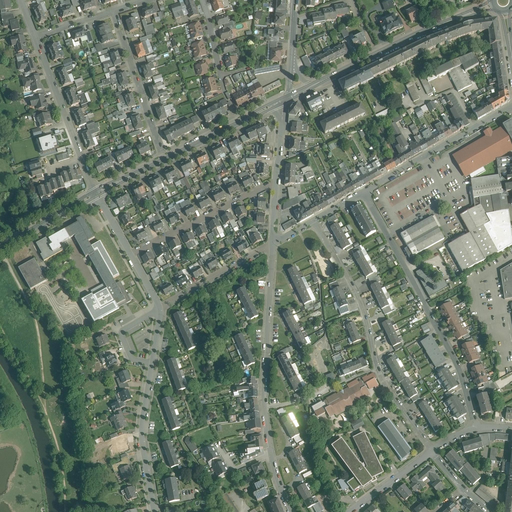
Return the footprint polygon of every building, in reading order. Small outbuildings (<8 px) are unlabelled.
[(0,0),(0,4),(1,11),(6,10),(11,9),(9,0),(0,0)] [(64,2),(63,0),(60,1),(62,5),(60,6),(61,8),(60,9),(61,11),(60,11),(62,18),(68,16),(64,2)] [(86,0),(80,0),(82,4),(81,4),(83,11),(89,9),(87,2),(86,0)] [(92,1),(91,0),(86,0),(87,2),(89,9),(89,10),(96,7),(93,0),(92,1)] [(192,0),(183,0),(185,3),(185,2),(187,8),(195,6),(192,0)] [(220,0),(212,3),(216,12),(223,9),(222,6),(223,5),(222,2),(221,2),(220,0)] [(384,11),(394,8),(391,0),(386,0),(382,1),(384,11)] [(69,1),(64,2),(68,16),(75,14),(72,7),(71,7),(69,1)] [(346,5),(334,7),(335,9),(336,15),(343,14),(343,15),(348,15),(346,5)] [(41,6),(34,8),(36,16),(44,13),(41,6)] [(187,8),(182,10),(184,16),(189,14),(190,18),(198,15),(195,6),(187,8)] [(154,7),(148,9),(150,16),(153,15),(155,19),(158,18),(154,7)] [(415,8),(406,12),(411,23),(420,19),(415,8)] [(148,9),(142,11),(144,18),(150,16),(148,9)] [(335,9),(323,11),(323,13),(325,19),(332,18),(332,19),(337,19),(336,15),(335,9)] [(44,13),(36,16),(39,23),(47,20),(44,13)] [(323,13),(312,15),(313,25),(314,26),(314,23),(321,22),(321,23),(326,23),(325,19),(323,13)] [(15,21),(14,17),(12,17),(11,15),(2,18),(4,26),(11,24),(12,31),(20,30),(18,20),(15,21)] [(227,16),(216,19),(218,26),(223,24),(229,23),(228,22),(229,22),(229,20),(229,18),(228,17),(227,17),(227,16)] [(283,17),(276,16),(276,19),(272,19),(271,23),(275,23),(275,25),(284,25),(284,22),(285,20),(284,18),(285,17),(283,17)] [(398,18),(394,20),(393,20),(391,21),(390,22),(394,31),(399,29),(402,28),(402,27),(403,27),(398,18)] [(127,21),(126,22),(128,27),(136,24),(134,19),(133,19),(127,21)] [(387,19),(381,22),(382,26),(381,26),(386,35),(387,35),(389,34),(394,31),(390,22),(389,23),(387,19)] [(488,30),(498,29),(497,20),(480,22),(482,32),(486,31),(488,30)] [(480,22),(473,23),(463,26),(455,29),(459,38),(465,36),(475,33),(482,32),(480,22)] [(136,24),(128,27),(130,32),(138,30),(136,24)] [(147,26),(144,27),(146,33),(155,30),(153,24),(147,26)] [(194,25),(189,27),(191,33),(201,30),(199,24),(194,25)] [(108,25),(98,28),(101,36),(111,33),(108,25)] [(455,29),(436,36),(440,45),(459,38),(455,29)] [(498,29),(488,30),(490,38),(489,38),(490,47),(492,46),(500,42),(498,29)] [(84,30),(78,32),(80,39),(81,39),(87,37),(84,30)] [(201,30),(191,33),(191,34),(190,35),(191,38),(192,38),(192,39),(194,39),(203,36),(201,30)] [(223,31),(219,33),(221,40),(225,39),(226,39),(227,39),(228,38),(232,37),(231,36),(232,35),(232,34),(232,32),(230,31),(230,30),(229,30),(223,31)] [(346,30),(341,32),(344,38),(349,36),(346,30)] [(275,31),(268,31),(268,36),(274,36),(274,38),(275,38),(276,39),(276,38),(278,39),(281,39),(283,39),(283,37),(283,32),(281,31),(275,31)] [(78,32),(72,34),(74,39),(74,41),(75,43),(79,42),(78,39),(80,39),(78,32)] [(111,33),(101,36),(104,44),(114,40),(111,33)] [(363,33),(353,38),(355,41),(352,43),(353,45),(355,45),(357,49),(362,47),(362,45),(366,43),(364,39),(365,38),(363,33)] [(17,43),(25,42),(24,36),(17,37),(10,39),(12,45),(17,43)] [(429,39),(416,45),(420,54),(432,49),(440,46),(440,45),(436,36),(429,39)] [(79,42),(75,43),(74,41),(74,39),(72,39),(74,45),(74,47),(80,45),(79,42)] [(25,42),(17,43),(19,51),(18,51),(18,52),(27,50),(25,42)] [(141,43),(134,46),(136,52),(147,48),(145,42),(142,43),(141,43)] [(500,42),(492,46),(493,52),(501,50),(500,42)] [(196,44),(192,46),(192,47),(193,51),(194,52),(204,49),(202,43),(196,44)] [(55,44),(48,46),(51,54),(58,51),(56,44),(55,44)] [(233,44),(222,47),(224,53),(229,52),(235,50),(234,50),(234,49),(235,49),(235,48),(235,45),(233,45),(233,44)] [(416,45),(392,57),(397,66),(420,54),(416,45)] [(339,47),(343,56),(344,56),(348,54),(344,46),(341,47),(341,46),(339,47)] [(343,56),(339,47),(334,50),(334,51),(333,51),(337,59),(339,58),(343,56)] [(147,48),(136,52),(139,58),(149,54),(147,48)] [(204,49),(194,52),(195,58),(201,57),(206,55),(204,49)] [(276,49),(276,50),(276,51),(272,51),(271,61),(280,62),(280,55),(282,55),(282,50),(276,49)] [(501,50),(493,52),(493,54),(490,55),(490,59),(494,59),(502,57),(501,50)] [(58,51),(51,54),(54,61),(61,58),(58,51)] [(117,51),(110,54),(104,56),(106,62),(119,57),(117,51)] [(325,55),(329,63),(333,61),(335,60),(337,59),(333,51),(332,52),(331,51),(327,53),(328,54),(325,55)] [(473,54),(450,63),(451,64),(453,70),(448,72),(450,76),(458,92),(472,85),(465,72),(476,66),(477,69),(480,67),(473,54)] [(329,63),(325,55),(322,57),(322,56),(318,57),(323,66),(325,65),(329,63)] [(310,63),(307,56),(302,58),(308,72),(313,69),(310,63)] [(106,62),(105,62),(107,67),(114,65),(114,66),(122,64),(119,57),(106,62)] [(318,57),(315,59),(315,60),(312,62),(315,68),(316,69),(320,67),(320,68),(323,66),(318,57)] [(392,57),(368,68),(373,77),(397,66),(392,57)] [(494,59),(494,60),(491,61),(492,66),(495,66),(504,64),(502,57),(494,59)] [(231,59),(225,60),(228,68),(237,65),(235,58),(231,59)] [(32,59),(24,61),(24,62),(18,64),(20,70),(20,69),(25,67),(27,73),(30,72),(36,71),(35,66),(34,67),(32,59)] [(153,63),(149,64),(141,66),(143,73),(151,70),(155,69),(153,63)] [(206,64),(200,66),(200,65),(196,66),(196,67),(196,68),(197,71),(198,72),(199,76),(207,74),(206,68),(207,68),(206,64)] [(451,64),(433,72),(436,78),(445,74),(448,72),(453,70),(451,64)] [(504,64),(495,66),(496,73),(505,71),(504,64)] [(65,68),(58,71),(60,79),(68,76),(66,72),(74,69),(73,66),(72,66),(65,68)] [(368,68),(355,75),(360,84),(373,77),(368,68)] [(153,76),(151,70),(143,73),(146,79),(153,76)] [(505,71),(496,73),(497,79),(506,78),(505,71)] [(124,72),(111,77),(111,78),(102,81),(103,84),(103,86),(119,81),(126,78),(124,72)] [(355,75),(339,83),(344,93),(360,84),(355,75)] [(68,76),(60,79),(63,86),(71,83),(68,76)] [(425,76),(420,79),(428,95),(433,92),(425,76)] [(34,78),(30,79),(23,81),(25,86),(31,85),(33,92),(37,91),(43,90),(42,85),(41,85),(39,77),(34,78)] [(126,78),(119,81),(120,83),(117,85),(118,88),(121,87),(129,84),(126,78)] [(506,78),(497,79),(498,84),(498,87),(507,85),(506,78)] [(208,80),(203,82),(205,88),(215,85),(213,79),(208,80)] [(119,81),(103,86),(104,89),(117,85),(120,83),(119,81)] [(156,85),(149,87),(151,93),(158,91),(157,88),(163,86),(162,83),(156,85)] [(419,99),(411,83),(406,85),(414,102),(419,99)] [(259,84),(254,86),(258,96),(260,95),(261,95),(262,96),(265,95),(264,94),(262,89),(259,84)] [(215,85),(205,88),(206,94),(211,93),(217,91),(215,85)] [(507,85),(498,87),(495,89),(495,91),(493,93),(493,95),(499,94),(508,93),(507,85)] [(258,96),(254,86),(249,89),(254,100),(256,98),(256,97),(258,96)] [(73,89),(65,92),(68,99),(76,96),(73,89)] [(254,100),(249,89),(243,92),(244,92),(248,101),(251,100),(251,101),(254,100)] [(167,91),(159,94),(158,91),(151,93),(153,100),(159,97),(160,98),(166,96),(170,95),(169,90),(167,91)] [(244,92),(238,94),(244,105),(246,104),(246,103),(248,101),(244,92)] [(76,96),(68,99),(71,107),(79,104),(78,103),(80,103),(87,100),(84,93),(76,96)] [(131,93),(124,95),(119,97),(121,103),(134,99),(131,93)] [(508,93),(499,94),(499,98),(496,99),(501,107),(508,102),(509,102),(509,101),(509,100),(508,93)] [(238,94),(233,97),(238,106),(241,105),(241,106),(244,105),(238,94)] [(324,106),(318,94),(305,100),(311,112),(324,106)] [(469,124),(456,99),(454,96),(453,94),(448,96),(450,101),(454,108),(460,120),(464,127),(469,124)] [(37,97),(31,99),(32,105),(37,104),(38,108),(42,107),(42,108),(48,107),(47,103),(46,103),(44,96),(37,97)] [(496,99),(493,101),(492,100),(489,96),(486,98),(488,102),(489,102),(493,111),(501,107),(496,99)] [(134,99),(121,103),(123,110),(129,108),(136,105),(134,99)] [(225,99),(219,102),(221,105),(221,104),(222,107),(228,105),(227,103),(225,99)] [(433,102),(427,105),(430,112),(436,108),(433,102)] [(297,103),(292,106),(291,106),(291,107),(290,107),(290,108),(289,115),(295,116),(300,109),(297,103)] [(489,103),(482,108),(486,115),(493,111),(489,103)] [(221,105),(202,114),(207,123),(226,114),(222,107),(221,104),(221,105)] [(340,114),(345,124),(353,120),(365,113),(360,104),(340,114)] [(425,105),(420,108),(423,113),(428,110),(425,105)] [(163,106),(156,108),(158,114),(165,112),(171,110),(171,109),(170,110),(168,107),(170,106),(163,108),(163,106)] [(420,108),(414,111),(418,117),(424,114),(423,113),(420,108)] [(460,120),(454,108),(450,111),(456,122),(460,120)] [(477,111),(474,113),(478,120),(486,115),(482,108),(479,110),(477,111)] [(81,109),(73,112),(76,120),(84,117),(81,109)] [(388,109),(375,115),(378,120),(390,115),(391,114),(388,109)] [(165,112),(158,114),(160,120),(167,118),(165,112)] [(38,122),(50,119),(50,118),(51,118),(49,113),(36,117),(38,122)] [(345,124),(340,114),(320,124),(325,134),(345,124)] [(137,115),(132,116),(133,117),(131,117),(134,124),(141,121),(139,115),(138,115),(137,115)] [(399,115),(391,118),(394,123),(394,124),(395,124),(402,120),(399,115)] [(196,116),(191,119),(193,124),(199,122),(196,116)] [(84,117),(76,120),(79,127),(86,124),(84,117)] [(95,118),(89,120),(90,123),(86,124),(87,127),(95,125),(94,122),(96,121),(95,118)] [(50,119),(38,122),(39,128),(45,126),(45,127),(46,126),(52,124),(50,119)] [(190,120),(176,127),(181,136),(195,130),(190,120)] [(456,122),(454,124),(454,125),(458,131),(464,127),(460,120),(456,122)] [(511,120),(502,126),(503,127),(511,142),(511,120)] [(134,124),(128,126),(130,131),(135,129),(136,131),(137,130),(137,131),(142,129),(143,128),(141,121),(134,124)] [(448,128),(445,130),(440,121),(437,123),(438,125),(442,132),(446,138),(452,135),(448,128)] [(87,127),(89,131),(97,128),(96,128),(99,127),(98,123),(95,125),(87,127)] [(409,148),(397,127),(396,127),(395,124),(394,124),(394,123),(389,126),(392,132),(399,146),(395,148),(399,155),(401,154),(401,155),(404,154),(410,150),(409,148)] [(263,124),(255,128),(258,136),(259,138),(267,134),(264,128),(263,124)] [(294,124),(293,124),(292,129),(291,129),(291,133),(297,134),(297,132),(301,132),(302,125),(294,124)] [(451,127),(448,128),(452,135),(458,131),(454,125),(451,127)] [(168,132),(164,134),(168,143),(181,136),(176,127),(170,130),(171,131),(168,132)] [(487,136),(457,154),(466,171),(465,171),(468,175),(469,175),(471,179),(485,171),(483,167),(496,159),(511,150),(511,142),(503,127),(492,133),(490,129),(485,131),(487,136)] [(89,131),(82,134),(84,142),(92,139),(91,135),(98,132),(97,128),(89,131)] [(255,128),(246,132),(250,140),(258,136),(255,128)] [(41,129),(32,131),(34,137),(39,136),(42,135),(41,129)] [(436,135),(433,137),(429,130),(426,132),(430,139),(433,145),(439,142),(436,135)] [(436,135),(439,142),(446,138),(442,132),(439,133),(436,135)] [(42,135),(39,136),(40,142),(47,140),(45,134),(42,135)] [(424,142),(420,135),(414,139),(416,143),(421,152),(428,149),(424,142)] [(237,139),(236,137),(231,140),(235,148),(240,145),(239,144),(239,143),(237,139)] [(51,143),(41,146),(44,154),(58,149),(56,141),(55,139),(50,140),(51,143)] [(92,139),(84,142),(87,149),(95,146),(92,139)] [(231,139),(227,142),(228,144),(230,148),(232,153),(234,156),(238,154),(235,148),(231,140),(231,139)] [(427,140),(424,142),(428,149),(433,145),(430,139),(427,140)] [(147,143),(145,140),(140,143),(142,145),(146,154),(151,151),(147,143)] [(416,143),(414,145),(413,142),(409,144),(411,146),(409,148),(410,150),(414,157),(421,152),(416,143)] [(142,146),(137,148),(137,150),(140,155),(141,156),(146,154),(142,145),(141,145),(142,146)] [(220,145),(216,147),(220,156),(224,153),(223,151),(222,147),(221,147),(220,145)] [(216,147),(211,150),(212,152),(214,156),(217,161),(221,159),(220,156),(216,147)] [(125,150),(124,148),(119,151),(120,153),(124,161),(129,159),(125,151),(125,150)] [(134,156),(130,149),(125,151),(129,159),(134,156)] [(404,154),(407,160),(414,157),(410,150),(404,154)] [(398,157),(395,159),(391,152),(388,154),(396,167),(402,164),(398,157)] [(120,154),(115,156),(119,164),(124,161),(120,153),(120,154)] [(208,159),(206,155),(205,155),(204,153),(200,155),(204,163),(208,161),(207,159),(208,159)] [(396,167),(388,154),(385,155),(389,162),(386,164),(390,171),(396,167)] [(407,160),(404,154),(401,155),(398,157),(402,164),(407,160)] [(204,163),(200,155),(195,157),(196,159),(196,160),(198,164),(198,163),(201,168),(205,166),(204,163)] [(501,185),(511,183),(511,156),(496,159),(499,176),(500,176),(501,185)] [(386,164),(382,157),(380,159),(383,166),(383,165),(387,172),(390,171),(386,164)] [(109,158),(104,160),(109,169),(114,166),(112,163),(110,158),(109,158)] [(104,160),(99,163),(104,171),(109,169),(104,160)] [(190,163),(189,161),(184,163),(188,171),(193,169),(192,167),(190,163)] [(383,166),(380,168),(380,166),(378,161),(375,163),(378,169),(382,175),(387,172),(383,165),(383,166)] [(32,164),(29,165),(31,171),(41,168),(39,162),(32,164)] [(375,163),(374,162),(374,163),(373,162),(371,164),(374,169),(376,170),(372,172),(376,178),(382,175),(378,169),(375,163)] [(99,163),(94,165),(99,174),(104,171),(99,163)] [(184,163),(180,165),(181,167),(180,167),(182,171),(183,171),(184,173),(188,171),(184,163)] [(266,165),(263,165),(263,163),(259,163),(259,166),(260,166),(260,170),(268,171),(268,166),(266,166),(266,165)] [(296,166),(286,166),(285,177),(295,176),(296,166)] [(310,166),(301,170),(304,175),(305,175),(312,172),(310,166)] [(372,172),(369,174),(369,172),(366,167),(364,167),(364,168),(363,169),(367,175),(371,182),(376,178),(372,172)] [(41,168),(31,171),(33,177),(36,176),(42,175),(43,174),(41,168)] [(363,169),(363,168),(360,170),(363,175),(364,176),(365,176),(361,178),(365,185),(371,182),(367,175),(363,169)] [(75,170),(74,171),(77,180),(83,178),(80,169),(78,169),(79,175),(77,176),(75,170)] [(173,169),(168,171),(172,179),(175,183),(178,182),(176,177),(177,177),(176,175),(176,174),(174,170),(174,171),(173,169)] [(73,170),(67,172),(70,182),(77,180),(74,171),(73,170)] [(341,170),(334,174),(336,178),(338,182),(338,183),(343,179),(344,181),(347,179),(343,173),(341,170)] [(352,182),(350,177),(352,176),(349,170),(343,173),(347,179),(350,185),(354,183),(352,182)] [(168,171),(164,173),(165,175),(167,179),(168,181),(172,179),(168,171)] [(67,172),(61,174),(62,178),(64,184),(70,182),(67,172)] [(243,174),(245,179),(249,186),(253,184),(252,182),(253,181),(251,178),(250,179),(247,172),(243,174)] [(245,179),(243,174),(243,173),(238,175),(241,180),(242,183),(241,183),(243,186),(244,186),(245,188),(249,186),(245,179)] [(365,185),(361,178),(358,180),(358,178),(355,174),(352,176),(356,181),(360,188),(365,185)] [(157,176),(153,179),(157,187),(161,184),(160,182),(158,178),(157,176)] [(295,176),(285,177),(285,181),(286,186),(295,184),(295,180),(295,176)] [(356,181),(352,176),(350,177),(352,182),(354,183),(350,185),(354,191),(360,188),(356,181)] [(499,176),(471,180),(473,199),(481,197),(491,196),(502,194),(501,185),(500,176),(499,176)] [(62,178),(56,180),(59,190),(65,188),(64,184),(62,178)] [(235,183),(233,178),(228,180),(235,193),(239,191),(238,189),(239,189),(237,184),(236,185),(235,183)] [(153,179),(148,181),(149,183),(151,187),(152,189),(157,187),(153,179)] [(338,183),(338,182),(335,184),(333,179),(330,181),(331,181),(332,183),(333,186),(334,187),(340,199),(346,196),(338,183)] [(350,185),(345,188),(343,184),(345,182),(344,181),(343,179),(338,183),(346,196),(354,191),(350,185)] [(56,180),(49,181),(50,184),(52,192),(59,190),(56,180)] [(235,193),(228,180),(224,183),(226,187),(227,189),(229,193),(230,195),(235,193)] [(211,191),(206,181),(203,183),(208,193),(211,191)] [(208,193),(203,183),(200,184),(204,193),(205,192),(205,194),(208,193)] [(511,183),(501,185),(502,194),(491,196),(492,202),(494,213),(508,211),(505,197),(509,196),(508,193),(511,192),(511,198),(511,183)] [(50,184),(44,186),(47,196),(53,195),(52,192),(50,184)] [(142,186),(141,184),(137,186),(142,197),(146,195),(146,194),(145,192),(144,190),(145,190),(143,186),(142,186)] [(222,192),(219,185),(214,188),(221,200),(225,198),(224,196),(225,196),(222,191),(222,192)] [(340,199),(334,187),(331,189),(329,185),(328,185),(326,186),(327,188),(328,190),(330,193),(335,202),(340,199)] [(44,186),(38,188),(41,198),(42,198),(43,201),(48,200),(47,196),(44,186)] [(142,197),(137,186),(132,189),(133,190),(133,191),(135,195),(136,197),(138,201),(139,201),(143,199),(142,197)] [(221,200),(214,188),(211,189),(212,191),(211,193),(213,196),(212,196),(215,201),(215,200),(216,202),(221,200)] [(330,193),(328,190),(325,192),(327,196),(329,197),(325,199),(329,205),(335,202),(330,193)] [(205,194),(205,192),(204,193),(200,195),(202,199),(206,207),(211,205),(210,203),(208,199),(205,194)] [(124,196),(123,194),(119,196),(123,203),(124,203),(126,206),(132,203),(128,194),(124,196)] [(202,199),(200,195),(196,197),(196,196),(195,196),(198,201),(198,203),(198,204),(200,208),(201,208),(202,210),(206,207),(202,199)] [(302,195),(296,198),(299,203),(305,200),(302,195)] [(325,199),(322,201),(322,199),(319,195),(317,197),(320,202),(324,209),(329,205),(325,199)] [(123,203),(119,196),(115,198),(116,200),(115,201),(117,204),(120,209),(124,207),(123,203)] [(320,202),(317,197),(314,198),(316,202),(317,202),(318,203),(314,205),(318,212),(324,209),(320,202)] [(485,218),(509,215),(508,211),(494,213),(492,202),(482,203),(481,197),(473,199),(475,208),(460,216),(467,228),(485,218)] [(296,198),(282,204),(281,211),(299,203),(296,198)] [(427,208),(427,201),(423,201),(423,198),(419,198),(419,208),(427,208)] [(192,205),(189,200),(185,202),(191,215),(195,213),(194,210),(195,210),(194,207),(193,207),(192,205)] [(309,201),(306,203),(313,215),(318,212),(314,205),(311,207),(310,207),(312,206),(309,201)] [(191,215),(185,202),(180,204),(180,205),(183,210),(184,210),(184,211),(183,212),(185,215),(186,215),(187,217),(191,215)] [(305,203),(303,204),(306,209),(306,208),(308,209),(304,211),(308,218),(313,215),(306,203),(305,203)] [(358,223),(368,218),(366,215),(367,215),(365,212),(361,205),(351,211),(358,223)] [(177,213),(174,207),(174,208),(169,210),(175,222),(179,220),(178,218),(179,218),(178,215),(177,215),(176,213),(177,213)] [(239,209),(239,208),(235,210),(236,213),(238,217),(239,220),(244,218),(243,215),(239,209)] [(175,222),(169,210),(165,212),(168,217),(169,219),(168,220),(169,223),(170,222),(171,224),(175,222)] [(303,210),(300,211),(299,210),(295,213),(296,215),(295,215),(295,216),(297,219),(298,219),(300,222),(308,218),(304,211),(303,210)] [(231,215),(230,213),(226,215),(229,222),(233,228),(237,226),(233,219),(231,215)] [(335,215),(327,220),(329,224),(337,220),(335,215)] [(485,218),(467,228),(470,234),(466,236),(464,233),(451,241),(452,243),(448,246),(462,272),(511,244),(511,232),(511,233),(509,215),(485,218)] [(160,221),(157,216),(154,218),(160,230),(164,228),(163,226),(164,226),(162,223),(161,223),(160,221)] [(432,217),(400,234),(408,248),(412,257),(444,239),(438,228),(441,227),(435,216),(432,217)] [(95,267),(104,262),(97,251),(95,253),(91,247),(88,242),(95,238),(83,217),(76,220),(78,223),(49,239),(48,237),(36,244),(42,254),(41,255),(44,261),(68,248),(65,242),(75,236),(76,238),(75,238),(86,258),(89,256),(95,267)] [(160,230),(154,218),(149,220),(148,220),(151,226),(152,225),(153,227),(152,228),(154,231),(155,231),(156,233),(160,230)] [(368,218),(358,223),(366,237),(376,232),(372,225),(372,224),(371,221),(370,222),(368,218)] [(294,219),(282,225),(285,231),(297,224),(294,219)] [(218,222),(217,220),(213,222),(219,235),(223,233),(221,229),(220,230),(219,227),(220,227),(220,226),(218,222)] [(213,222),(209,224),(210,226),(212,230),(212,231),(212,232),(213,231),(213,233),(214,233),(216,237),(219,235),(213,222)] [(337,224),(330,228),(334,233),(341,229),(337,224)] [(257,233),(254,228),(252,229),(250,230),(257,243),(261,240),(260,238),(258,234),(257,233)] [(341,229),(334,233),(337,239),(344,235),(341,229)] [(257,243),(250,230),(246,232),(250,239),(252,243),(252,242),(254,245),(257,243)] [(192,235),(190,233),(186,235),(193,248),(196,246),(193,240),(194,240),(193,239),(194,239),(192,235)] [(193,248),(186,235),(182,237),(184,239),(183,240),(185,243),(189,249),(193,248)] [(344,235),(337,239),(340,244),(347,240),(344,235)] [(245,243),(242,237),(237,240),(244,250),(248,248),(247,246),(246,242),(245,243)] [(244,250),(237,240),(235,241),(237,244),(235,245),(237,247),(236,248),(238,251),(240,253),(240,252),(244,250)] [(340,244),(343,250),(346,248),(350,246),(347,240),(340,244)] [(119,275),(100,242),(91,247),(95,253),(97,251),(104,262),(113,279),(119,275)] [(173,242),(169,244),(170,246),(172,250),(176,256),(180,254),(177,248),(173,242)] [(165,249),(164,246),(160,248),(163,255),(167,262),(171,260),(167,253),(167,252),(165,248),(165,249)] [(351,250),(353,254),(362,250),(360,246),(351,250)] [(409,258),(412,257),(408,248),(404,250),(409,258)] [(230,252),(229,250),(225,252),(229,259),(233,257),(232,255),(232,254),(231,251),(230,252)] [(360,252),(353,256),(357,261),(364,257),(360,252)] [(214,258),(211,253),(207,255),(214,267),(218,265),(217,263),(216,260),(215,260),(214,259),(214,258)] [(214,267),(207,255),(202,258),(204,262),(205,262),(207,265),(206,265),(208,268),(209,268),(210,270),(214,267)] [(364,257),(357,261),(360,267),(367,263),(364,257)] [(35,259),(18,268),(31,290),(47,281),(35,259)] [(104,262),(95,267),(107,289),(93,297),(92,295),(82,301),(94,323),(119,310),(118,308),(118,309),(117,306),(125,301),(127,304),(131,301),(129,297),(123,286),(120,282),(116,284),(113,279),(104,262)] [(367,263),(360,267),(363,272),(370,268),(367,263)] [(502,285),(511,283),(511,263),(500,271),(502,285)] [(363,272),(366,278),(367,277),(373,274),(375,273),(377,272),(373,266),(370,268),(363,272)] [(295,267),(288,271),(291,276),(298,273),(295,267)] [(431,279),(425,268),(416,273),(429,297),(448,287),(443,278),(436,282),(434,283),(431,279)] [(298,273),(291,276),(293,282),(300,279),(298,273)] [(373,274),(367,277),(370,281),(377,277),(375,273),(373,274)] [(377,277),(370,281),(372,286),(378,283),(380,282),(377,277)] [(300,279),(293,282),(296,288),(303,284),(300,279)] [(372,286),(370,286),(373,292),(381,289),(378,283),(372,286)] [(511,283),(502,285),(504,300),(511,298),(511,283)] [(303,284),(296,288),(299,293),(306,290),(303,284)] [(334,290),(333,290),(335,296),(343,293),(341,287),(334,290)] [(239,297),(247,293),(244,288),(237,291),(239,297)] [(381,289),(373,292),(376,298),(383,294),(381,289)] [(306,290),(299,293),(301,299),(309,296),(306,290)] [(242,303),(250,299),(247,293),(239,297),(242,303)] [(343,293),(335,296),(338,302),(345,299),(343,294),(343,293)] [(383,294),(376,298),(379,304),(386,300),(383,294)] [(309,296),(301,299),(304,305),(311,301),(309,296)] [(245,308),(252,305),(250,299),(242,303),(245,308)] [(338,302),(337,302),(340,308),(347,306),(348,305),(345,299),(338,302)] [(379,304),(382,309),(389,306),(386,300),(379,304)] [(452,308),(449,303),(440,308),(442,311),(441,311),(442,314),(452,308)] [(248,314),(255,310),(252,305),(245,308),(248,314)] [(347,306),(340,308),(338,309),(341,315),(349,312),(347,306)] [(389,306),(382,309),(385,315),(392,312),(389,306)] [(455,313),(452,308),(442,314),(443,316),(444,316),(446,318),(455,314),(455,313)] [(251,320),(258,316),(255,310),(248,314),(251,320)] [(290,311),(283,314),(286,320),(293,317),(290,311)] [(176,322),(184,318),(181,312),(173,316),(176,322)] [(412,316),(414,322),(424,318),(422,312),(412,316)] [(446,318),(446,319),(447,321),(446,322),(447,325),(449,324),(458,319),(455,314),(446,318)] [(293,317),(286,320),(289,326),(296,322),(293,317)] [(178,327),(186,324),(184,318),(176,322),(178,327)] [(458,319),(449,324),(450,327),(449,327),(450,330),(452,329),(461,324),(458,319)] [(389,321),(382,324),(385,330),(392,326),(389,321)] [(296,322),(289,326),(291,331),(299,328),(296,322)] [(353,323),(346,326),(348,332),(356,329),(353,323)] [(181,333),(189,330),(186,324),(178,327),(181,333)] [(461,324),(452,329),(454,332),(452,333),(454,335),(464,329),(461,324)] [(392,326),(385,330),(387,336),(395,332),(392,326)] [(299,328),(291,331),(294,337),(301,333),(299,328)] [(356,329),(348,332),(351,338),(358,335),(356,329)] [(464,329),(454,335),(455,338),(456,337),(458,340),(463,337),(467,335),(464,329)] [(184,339),(191,336),(189,330),(181,333),(184,339)] [(395,332),(387,336),(390,341),(397,338),(395,332)] [(301,333),(294,337),(297,342),(304,339),(301,333)] [(237,343),(245,340),(242,334),(235,337),(237,343)] [(358,335),(351,338),(353,344),(360,341),(358,335)] [(106,336),(102,338),(99,340),(102,347),(109,344),(107,340),(108,339),(106,336)] [(186,345),(194,342),(191,336),(184,339),(186,345)] [(427,339),(421,343),(424,348),(434,342),(431,337),(427,339)] [(390,341),(393,347),(400,344),(400,343),(397,338),(390,341)] [(304,339),(297,342),(300,348),(307,344),(304,339)] [(240,349),(247,346),(245,340),(237,343),(240,349)] [(189,351),(196,347),(194,342),(186,345),(189,351)] [(434,342),(424,348),(427,353),(437,347),(434,342)] [(467,344),(462,346),(463,349),(462,350),(463,352),(474,348),(471,342),(467,344)] [(400,344),(393,347),(395,351),(403,347),(401,343),(400,343),(400,344)] [(242,355),(250,352),(247,346),(240,349),(242,355)] [(437,347),(427,353),(430,358),(439,352),(436,347),(437,347)] [(474,348),(463,352),(464,355),(465,355),(467,358),(476,354),(474,348)] [(105,352),(99,355),(102,361),(107,359),(107,358),(105,352)] [(245,361),(252,358),(250,352),(242,355),(245,361)] [(439,352),(430,358),(433,363),(442,357),(439,352)] [(285,354),(278,358),(281,364),(288,360),(285,354)] [(467,358),(466,358),(467,361),(468,360),(469,363),(474,361),(479,360),(479,359),(477,354),(476,354),(467,358)] [(107,358),(107,359),(102,361),(103,365),(108,363),(110,368),(117,365),(116,361),(117,361),(115,356),(111,357),(107,358)] [(393,357),(387,361),(390,367),(397,363),(393,357)] [(442,357),(433,363),(436,368),(442,365),(446,362),(442,357)] [(247,367),(255,363),(252,358),(245,361),(247,367)] [(169,368),(177,365),(175,359),(167,362),(169,368)] [(288,360),(281,364),(284,369),(291,366),(288,360)] [(359,361),(353,364),(356,371),(362,369),(359,361)] [(397,363),(390,367),(393,372),(400,368),(397,363)] [(353,364),(347,366),(350,373),(356,371),(353,364)] [(171,374),(179,371),(177,365),(169,368),(171,374)] [(476,367),(471,369),(472,372),(471,373),(472,375),(483,371),(481,365),(476,367)] [(291,366),(284,369),(286,375),(294,371),(291,366)] [(347,366),(341,368),(344,376),(350,373),(347,366)] [(400,368),(393,372),(396,378),(403,374),(400,368)] [(449,373),(446,369),(443,371),(437,374),(440,379),(449,373)] [(126,371),(119,375),(121,378),(116,380),(119,386),(123,384),(127,382),(130,381),(126,371)] [(174,380),(181,377),(179,371),(171,374),(174,380)] [(294,371),(286,375),(289,380),(296,377),(294,371)] [(483,371),(472,375),(473,378),(474,377),(476,380),(485,377),(486,377),(483,371)] [(449,373),(440,379),(443,383),(452,378),(449,373)] [(333,374),(326,376),(328,382),(335,379),(333,374)] [(403,374),(396,378),(399,383),(401,383),(406,379),(403,374)] [(176,386),(183,383),(181,377),(174,380),(176,386)] [(296,377),(289,380),(292,386),(299,382),(296,377)] [(476,380),(474,381),(475,384),(476,383),(477,386),(487,382),(485,377),(476,380)] [(406,379),(401,383),(404,388),(411,384),(407,378),(406,379)] [(452,378),(443,383),(446,387),(454,382),(452,378)] [(299,382),(292,386),(295,392),(302,388),(305,386),(302,381),(299,382)] [(361,381),(336,395),(336,394),(326,399),(327,400),(324,402),(320,405),(319,403),(311,407),(315,414),(312,416),(315,421),(319,419),(318,417),(325,413),(323,411),(325,410),(329,417),(335,414),(336,416),(344,411),(344,410),(356,403),(357,404),(365,399),(364,398),(370,395),(366,387),(361,389),(361,388),(363,386),(361,381)] [(454,382),(446,387),(448,392),(453,389),(457,387),(454,382)] [(178,392),(186,389),(183,383),(176,386),(178,392)] [(411,384),(404,388),(407,393),(414,389),(411,384)] [(255,385),(249,385),(249,388),(242,388),(234,389),(235,393),(243,391),(257,391),(257,385),(255,385)] [(488,386),(484,388),(478,390),(480,396),(486,394),(492,393),(491,391),(488,386)] [(407,393),(410,399),(411,399),(417,395),(414,389),(407,393)] [(123,392),(120,394),(122,400),(124,403),(131,400),(127,391),(123,392)] [(480,396),(478,396),(479,400),(478,400),(481,412),(482,411),(483,415),(491,413),(490,409),(491,409),(488,398),(487,398),(486,394),(480,396)] [(455,397),(446,402),(449,406),(458,401),(455,397)] [(164,407),(171,404),(169,398),(162,401),(164,407)] [(118,402),(111,405),(113,412),(123,408),(125,407),(124,403),(122,400),(117,402),(118,402)] [(257,400),(249,400),(250,405),(244,405),(245,408),(246,408),(258,406),(257,400)] [(429,407),(425,401),(418,405),(422,411),(429,407)] [(458,401),(449,406),(452,411),(461,405),(458,401)] [(204,405),(206,412),(229,409),(228,402),(204,405)] [(166,413),(173,410),(171,404),(164,407),(166,413)] [(461,405),(452,411),(455,415),(463,410),(461,405)] [(429,407),(422,411),(425,416),(432,412),(429,407)] [(283,408),(277,411),(280,416),(286,413),(283,408)] [(168,419),(176,416),(173,410),(166,413),(168,419)] [(463,410),(455,415),(457,420),(466,414),(463,410)] [(432,412),(425,416),(429,422),(435,417),(432,412)] [(259,414),(250,415),(251,418),(249,418),(249,417),(244,418),(244,420),(242,420),(242,422),(249,421),(260,420),(259,414)] [(289,415),(281,419),(285,426),(292,422),(289,415)] [(121,416),(116,417),(111,419),(112,423),(114,422),(115,426),(117,425),(119,431),(127,428),(125,421),(123,422),(121,416)] [(170,424),(178,422),(176,416),(168,419),(170,424)] [(435,417),(429,422),(432,427),(439,423),(435,417)] [(360,419),(351,425),(355,430),(364,425),(360,419)] [(260,420),(249,421),(251,430),(254,430),(261,429),(260,420)] [(412,453),(388,420),(383,425),(385,429),(382,432),(387,440),(388,439),(390,441),(389,442),(396,452),(396,453),(401,462),(408,458),(405,455),(406,454),(407,456),(412,453)] [(173,430),(180,428),(178,422),(170,424),(173,430)] [(292,422),(285,426),(288,432),(296,428),(292,422)] [(439,423),(432,427),(435,432),(442,428),(439,423)] [(296,428),(288,432),(292,439),(299,435),(296,428)] [(381,469),(365,437),(363,434),(355,438),(368,465),(362,467),(361,465),(359,466),(340,441),(332,447),(355,477),(346,484),(353,493),(362,486),(363,488),(372,481),(372,482),(375,480),(375,479),(375,478),(374,477),(382,473),(380,469),(381,469)] [(489,434),(479,435),(480,439),(482,446),(489,446),(489,441),(489,434)] [(198,449),(189,437),(184,440),(184,441),(192,453),(198,449)] [(126,439),(118,442),(119,446),(114,448),(116,453),(124,450),(125,451),(129,449),(126,443),(127,443),(126,439)] [(480,439),(462,444),(465,453),(483,448),(482,446),(480,439)] [(262,441),(254,442),(254,443),(255,443),(255,446),(251,446),(252,450),(263,448),(262,441)] [(170,442),(162,444),(165,450),(172,447),(170,442)] [(172,447),(165,450),(167,456),(174,453),(172,447)] [(213,447),(203,452),(205,457),(216,452),(215,452),(213,447)] [(263,448),(252,450),(245,451),(245,454),(242,454),(243,460),(250,459),(258,455),(258,454),(262,454),(261,449),(263,449),(263,448)] [(296,450),(288,454),(292,461),(300,457),(296,450)] [(460,470),(465,465),(453,451),(446,457),(459,472),(460,470)] [(216,452),(205,457),(206,457),(208,462),(218,457),(216,452)] [(174,453),(167,456),(169,462),(177,459),(174,453)] [(300,457),(292,461),(295,467),(303,463),(300,457)] [(122,462),(112,466),(114,473),(120,471),(120,470),(129,466),(128,465),(130,464),(128,459),(122,462)] [(177,459),(169,462),(171,468),(179,465),(177,459)] [(223,462),(213,467),(215,472),(225,467),(223,462)] [(511,463),(503,462),(501,472),(507,473),(506,476),(509,476),(511,476),(511,463)] [(303,463),(295,467),(299,474),(307,470),(303,463)] [(261,464),(248,469),(250,472),(253,471),(254,473),(255,475),(263,472),(263,473),(265,472),(264,468),(263,469),(261,464)] [(465,465),(460,470),(473,485),(480,479),(467,464),(465,465)] [(129,466),(120,470),(120,471),(124,481),(133,477),(129,466)] [(225,467),(215,472),(216,472),(218,477),(228,472),(226,467),(225,467)] [(428,476),(431,473),(433,471),(433,472),(434,471),(432,470),(433,470),(432,469),(430,467),(430,468),(418,478),(417,476),(416,475),(411,480),(412,480),(414,482),(418,487),(417,487),(418,488),(420,490),(426,486),(425,485),(425,486),(421,482),(428,476)] [(431,473),(428,476),(435,484),(432,486),(432,487),(433,487),(436,490),(435,490),(436,491),(436,490),(439,493),(444,488),(442,485),(440,482),(441,481),(436,476),(435,477),(431,473)] [(176,478),(166,480),(167,491),(178,489),(176,478)] [(261,482),(260,483),(255,485),(258,492),(256,493),(254,494),(257,501),(268,496),(266,492),(269,490),(264,481),(261,482)] [(414,482),(409,486),(414,491),(418,488),(417,487),(418,487),(414,482)] [(305,485),(297,489),(301,495),(308,491),(305,485)] [(134,486),(125,490),(125,491),(121,492),(123,496),(126,494),(129,501),(132,500),(137,498),(135,493),(137,493),(134,486)] [(404,486),(398,491),(397,490),(395,492),(398,496),(399,495),(400,497),(401,496),(405,500),(408,498),(407,497),(411,494),(404,486)] [(500,503),(486,492),(487,491),(481,486),(475,493),(495,510),(500,503)] [(178,489),(167,491),(169,502),(180,500),(178,489)] [(308,491),(301,495),(304,502),(312,498),(308,491)] [(238,511),(226,493),(221,495),(231,511),(238,511)] [(463,497),(458,501),(464,506),(468,501),(463,497)] [(304,502),(308,509),(313,506),(315,511),(320,511),(322,511),(324,510),(319,502),(315,504),(312,498),(304,502)] [(277,499),(269,503),(272,511),(281,507),(277,499)] [(474,505),(468,501),(464,506),(466,507),(463,511),(464,511),(466,511),(468,509),(469,510),(474,505)] [(455,503),(447,510),(449,511),(458,511),(457,510),(459,509),(455,503)]
